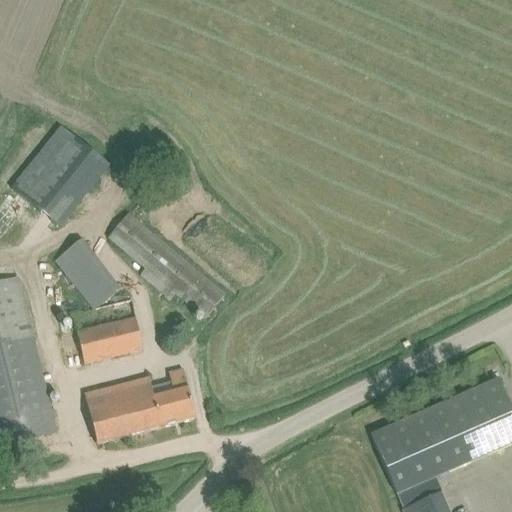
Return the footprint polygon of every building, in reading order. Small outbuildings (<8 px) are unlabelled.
[(127,216),(108,239),(205,320),(224,297),(127,216)] [(55,261),(94,310),(104,308),(121,292),(84,240),(55,261)] [(16,276),(0,280),(0,448),(56,434),(16,276)] [(135,319),(76,332),(83,366),(143,353),(135,319)] [(84,396),(92,426),(97,446),(195,421),(182,371),(168,375),(172,391),(153,396),(148,379),(84,396)] [(371,437),(379,455),(397,496),(511,444),(511,410),(499,381),(371,437)] [(449,511),(442,494),(402,511),(449,511)]
